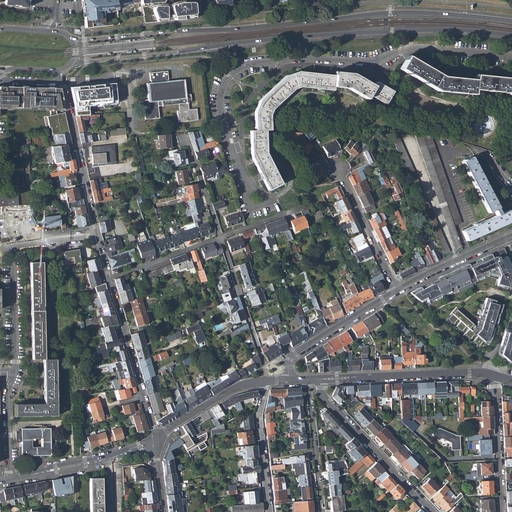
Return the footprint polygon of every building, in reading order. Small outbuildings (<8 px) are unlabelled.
[(114,0),(81,0),(84,28),(113,25),(119,24),(118,20),(117,14),(116,11),(117,11),(114,0)] [(114,0),(117,11),(116,11),(117,14),(124,12),(122,3),(131,2),(131,3),(137,2),(139,13),(135,14),(135,17),(143,15),(140,4),(139,0),(114,0)] [(214,0),(216,7),(220,6),(221,9),(226,8),(226,7),(229,7),(229,5),(231,4),(229,0),(214,0)] [(173,17),(174,19),(175,20),(183,19),(182,16),(193,15),(194,14),(194,13),(194,12),(194,11),(194,4),(193,3),(192,2),(191,2),(181,2),(180,3),(178,3),(172,5),(171,5),(171,6),(170,6),(170,7),(173,17)] [(164,6),(156,6),(155,6),(155,7),(154,7),(153,7),(153,8),(153,9),(153,10),(153,11),(156,20),(157,21),(157,22),(165,21),(165,20),(166,19),(166,8),(165,7),(165,6),(164,6)] [(124,12),(117,14),(118,20),(134,17),(132,11),(127,12),(127,11),(124,12)] [(511,79),(510,79),(475,75),(474,80),(441,76),(409,58),(403,71),(438,91),(472,95),(473,90),(506,93),(511,95),(511,79)] [(167,71),(149,73),(150,81),(151,81),(151,83),(146,83),(148,100),(139,101),(139,108),(140,109),(144,109),(145,119),(159,118),(158,105),(178,103),(179,110),(177,111),(178,122),(198,120),(196,109),(189,109),(188,102),(191,102),(191,94),(186,94),(184,79),(167,81),(167,79),(168,79),(167,71)] [(368,95),(384,104),(392,92),(376,82),(373,86),(352,73),(335,71),(334,75),(299,71),(286,76),(260,99),(255,112),(256,130),(251,130),(253,157),(268,189),(281,184),(266,153),(265,129),(270,129),(270,114),(273,107),(293,89),(301,86),(333,89),(333,86),(348,88),(366,99),(368,95)] [(69,87),(75,116),(87,115),(87,106),(116,103),(115,83),(69,87)] [(0,107),(15,108),(15,107),(25,107),(25,108),(50,108),(50,115),(46,116),(47,121),(65,119),(64,112),(56,114),(55,108),(63,109),(62,102),(60,102),(60,100),(61,100),(59,88),(23,87),(0,86),(0,107)] [(79,132),(88,131),(87,126),(84,127),(82,119),(88,119),(88,118),(101,117),(101,114),(96,114),(96,115),(89,115),(87,115),(75,116),(79,132)] [(68,133),(65,119),(47,121),(48,125),(49,125),(52,135),(56,134),(68,133)] [(110,136),(126,134),(125,127),(110,129),(110,136)] [(306,133),(309,140),(316,136),(312,130),(306,133)] [(196,132),(188,132),(194,152),(206,148),(215,145),(213,141),(200,146),(197,138),(198,138),(196,132)] [(71,144),(68,133),(56,134),(57,140),(57,142),(55,143),(55,146),(65,144),(71,144)] [(79,133),(81,143),(91,142),(89,135),(89,134),(88,133),(86,133),(79,133)] [(169,134),(158,135),(159,148),(170,147),(169,134)] [(442,254),(449,251),(397,135),(390,135),(442,254)] [(454,249),(461,247),(454,225),(461,223),(431,136),(422,135),(415,135),(454,249)] [(334,140),(322,147),(327,157),(332,155),(331,154),(339,150),(334,140)] [(350,140),(343,148),(351,155),(351,154),(354,156),(360,149),(350,140)] [(299,150),(307,155),(312,145),(304,141),(299,150)] [(69,160),(65,144),(55,146),(54,146),(57,163),(68,161),(69,160)] [(93,167),(116,165),(113,144),(91,146),(93,167)] [(206,148),(194,152),(197,159),(208,155),(206,148)] [(368,150),(363,152),(367,161),(365,162),(366,164),(370,162),(374,161),(368,150)] [(177,152),(171,153),(172,157),(169,157),(167,158),(167,161),(168,161),(168,163),(170,163),(173,163),(174,166),(187,164),(186,158),(184,159),(183,151),(177,152)] [(286,155),(282,157),(291,172),(295,169),(286,155)] [(511,220),(511,217),(509,210),(501,213),(498,209),(497,210),(497,209),(497,208),(488,190),(489,189),(487,186),(486,187),(477,170),(478,169),(477,166),(476,166),(471,158),(462,163),(488,213),(493,210),(496,215),(477,224),(476,223),(473,224),(474,226),(462,231),(466,240),(511,220)] [(74,159),(69,160),(68,161),(69,166),(69,168),(70,170),(76,169),(74,159)] [(216,162),(211,163),(214,172),(216,171),(218,175),(223,173),(224,175),(228,173),(225,164),(218,166),(216,162)] [(371,165),(370,162),(366,164),(361,167),(351,172),(350,172),(351,175),(349,176),(348,177),(352,185),(362,180),(364,179),(365,179),(363,174),(362,175),(360,171),(367,167),(371,165)] [(211,163),(199,167),(203,179),(214,176),(213,172),(214,172),(211,163)] [(316,177),(325,176),(324,167),(318,168),(319,172),(315,172),(316,177)] [(185,170),(176,171),(178,184),(188,183),(185,170)] [(63,186),(66,186),(64,177),(73,175),(72,173),(61,175),(63,186)] [(73,175),(64,177),(66,186),(74,184),(74,181),(75,181),(74,175),(73,175)] [(393,178),(390,180),(395,191),(391,193),(392,195),(394,200),(403,196),(394,176),(393,177),(393,178)] [(91,191),(102,189),(107,188),(106,182),(101,183),(100,178),(89,180),(91,191)] [(362,180),(352,185),(358,196),(367,192),(370,191),(364,179),(362,180)] [(195,185),(177,188),(178,191),(185,189),(185,193),(187,193),(196,191),(195,185)] [(338,199),(343,196),(338,186),(333,189),(324,193),(327,198),(335,194),(338,199)] [(67,189),(64,190),(68,208),(70,208),(84,205),(82,199),(79,200),(76,187),(75,188),(67,189)] [(94,202),(99,201),(100,202),(105,201),(104,198),(102,189),(91,191),(94,202)] [(198,198),(196,191),(187,193),(188,197),(182,199),(182,200),(182,202),(186,201),(198,198)] [(367,192),(358,196),(363,208),(372,203),(367,192)] [(17,196),(0,197),(0,206),(18,205),(17,196)] [(336,201),(341,213),(350,209),(344,197),(336,201)] [(199,205),(198,198),(186,201),(187,205),(188,205),(189,208),(185,209),(186,215),(191,214),(198,212),(200,212),(199,205)] [(222,201),(212,205),(214,210),(224,207),(222,201)] [(329,209),(325,203),(320,205),(323,212),(329,209)] [(372,203),(363,208),(365,213),(375,208),(372,203)] [(75,216),(85,214),(84,205),(70,208),(71,212),(74,211),(75,216)] [(314,212),(316,218),(323,216),(321,210),(314,212)] [(347,224),(349,223),(355,220),(350,211),(341,215),(346,224),(347,224)] [(200,218),(198,212),(191,214),(193,220),(199,219),(200,218)] [(241,212),(224,217),(227,226),(240,223),(240,221),(244,220),(241,212)] [(85,214),(75,216),(77,228),(88,226),(85,214)] [(59,215),(42,218),(43,220),(43,222),(44,227),(60,225),(60,223),(59,215)] [(380,215),(369,220),(374,230),(384,225),(386,224),(383,220),(382,220),(380,215)] [(101,233),(111,230),(108,216),(103,217),(98,219),(101,233)] [(303,216),(290,221),(295,231),(307,227),(303,216)] [(287,228),(283,218),(264,225),(272,247),(274,246),(273,245),(275,244),(273,237),(271,237),(270,234),(282,230),(287,228)] [(351,227),(350,227),(353,233),(360,230),(355,220),(349,223),(351,227)] [(195,227),(199,238),(211,234),(208,224),(200,227),(198,222),(194,224),(195,227)] [(345,228),(348,226),(347,224),(346,224),(338,228),(342,235),(345,234),(343,230),(345,229),(345,228)] [(272,247),(264,225),(254,229),(256,234),(259,233),(266,250),(272,247)] [(384,225),(374,230),(379,241),(386,238),(389,236),(384,225)] [(0,242),(35,239),(34,230),(25,231),(25,226),(18,227),(19,232),(8,233),(9,236),(0,236),(0,242)] [(179,229),(183,243),(187,241),(187,242),(199,238),(195,227),(187,229),(184,230),(183,228),(179,229)] [(419,228),(422,236),(434,262),(440,260),(431,239),(430,240),(427,234),(425,235),(424,233),(426,232),(423,227),(419,228)] [(163,235),(165,240),(168,249),(179,245),(179,244),(183,243),(179,229),(178,228),(174,229),(176,235),(168,238),(166,234),(163,235)] [(251,230),(241,233),(243,238),(246,238),(253,235),(251,230)] [(113,251),(122,248),(118,236),(107,239),(109,245),(105,247),(106,252),(113,251)] [(230,252),(244,247),(242,242),(241,239),(240,236),(226,241),(230,252)] [(422,236),(419,238),(424,248),(422,249),(427,259),(423,260),(426,266),(434,262),(422,236)] [(140,244),(136,245),(141,260),(155,255),(154,254),(151,243),(150,240),(146,241),(144,237),(138,239),(140,244)] [(386,238),(379,241),(385,253),(393,248),(391,244),(388,245),(387,244),(389,243),(386,238)] [(154,242),(151,243),(154,254),(161,252),(168,249),(165,240),(159,241),(154,243),(154,242)] [(352,255),(368,247),(366,242),(349,251),(352,255)] [(213,243),(200,248),(204,258),(210,256),(211,257),(222,253),(220,245),(214,247),(213,243)] [(356,264),(362,262),(359,256),(370,251),(368,247),(352,255),(356,264)] [(393,248),(385,253),(389,262),(396,259),(395,257),(400,255),(396,247),(394,248),(393,248)] [(78,249),(64,251),(65,258),(73,257),(74,263),(80,262),(78,249)] [(114,255),(108,258),(111,269),(131,263),(128,255),(131,255),(129,250),(114,255)] [(195,250),(190,252),(194,262),(197,261),(197,262),(196,263),(198,267),(201,266),(195,250)] [(412,267),(395,275),(396,276),(402,279),(424,267),(417,251),(414,252),(417,259),(409,262),(412,267)] [(420,287),(410,293),(419,301),(425,297),(427,302),(449,291),(450,293),(456,290),(457,292),(471,286),(470,284),(476,281),(475,280),(488,274),(498,277),(496,284),(507,287),(511,270),(511,267),(507,257),(501,260),(497,251),(480,259),(481,261),(469,266),(468,264),(441,276),(437,278),(438,281),(421,290),(420,287)] [(184,254),(170,259),(172,264),(173,267),(175,270),(175,272),(186,268),(187,269),(191,268),(189,261),(188,262),(184,254)] [(90,272),(96,270),(101,269),(100,267),(98,257),(87,261),(89,270),(90,272)] [(249,261),(238,265),(241,272),(240,272),(245,288),(256,285),(251,269),(249,261)] [(42,262),(30,263),(32,359),(43,359),(44,403),(15,404),(15,416),(56,415),(55,359),(44,359),(42,262)] [(172,264),(144,275),(147,281),(175,270),(173,267),(172,264)] [(201,266),(198,267),(200,271),(197,272),(201,282),(203,281),(205,280),(205,278),(201,266)] [(91,287),(100,285),(99,281),(96,270),(90,272),(86,273),(91,287)] [(224,302),(232,299),(234,298),(231,287),(234,286),(230,274),(219,278),(224,293),(221,294),(224,302)] [(121,277),(114,279),(118,292),(129,289),(127,284),(124,284),(121,277)] [(341,303),(346,313),(361,304),(352,283),(350,277),(347,278),(350,284),(348,285),(346,281),(342,283),(345,290),(345,291),(346,294),(350,291),(352,294),(355,293),(355,294),(341,303)] [(368,288),(372,297),(380,292),(381,291),(383,289),(378,280),(370,284),(369,281),(366,283),(368,288)] [(355,282),(352,283),(361,304),(372,297),(368,288),(359,293),(359,291),(358,290),(359,290),(357,285),(356,285),(355,282)] [(101,304),(110,302),(105,283),(100,285),(95,287),(97,293),(99,298),(94,300),(96,305),(99,305),(101,304)] [(260,287),(247,292),(249,298),(250,297),(253,306),(265,302),(260,287)] [(121,303),(130,301),(132,300),(129,289),(118,292),(121,303)] [(311,299),(317,315),(321,314),(320,312),(312,291),(308,292),(310,298),(312,297),(313,298),(311,299)] [(132,300),(130,301),(134,317),(145,313),(141,296),(136,298),(132,300)] [(480,310),(475,327),(490,339),(493,328),(494,329),(502,304),(494,302),(495,301),(486,298),(482,311),(480,310)] [(220,309),(226,307),(229,315),(235,311),(242,309),(239,302),(234,304),(232,299),(224,302),(223,303),(217,305),(216,305),(220,309)] [(332,307),(320,312),(321,314),(322,317),(325,324),(333,321),(333,319),(342,315),(338,305),(337,302),(336,299),(330,301),(332,307)] [(104,317),(114,314),(110,302),(101,304),(103,312),(104,317)] [(194,315),(207,309),(206,306),(196,310),(192,312),(194,315)] [(457,308),(456,307),(451,313),(452,314),(447,319),(453,324),(458,319),(460,321),(456,326),(461,331),(466,326),(469,329),(464,334),(470,339),(475,334),(477,336),(473,341),(478,346),(483,341),(486,344),(490,339),(475,327),(456,310),(457,308)] [(232,324),(245,319),(242,309),(235,311),(229,315),(232,324)] [(297,312),(301,324),(306,323),(301,310),(297,312)] [(361,322),(367,332),(370,330),(383,322),(376,312),(361,322)] [(145,313),(134,317),(138,330),(145,327),(144,324),(148,323),(145,313)] [(103,327),(112,326),(117,325),(114,314),(104,317),(100,318),(102,322),(102,324),(103,327)] [(268,326),(280,323),(278,314),(258,319),(259,323),(266,321),(268,326)] [(303,329),(306,338),(325,326),(325,324),(322,317),(319,319),(307,326),(303,329)] [(361,322),(351,328),(356,337),(362,334),(364,337),(369,335),(367,332),(361,322)] [(198,323),(185,329),(187,334),(192,332),(194,337),(194,339),(197,344),(206,340),(198,323)] [(404,336),(409,331),(400,323),(395,328),(404,336)] [(100,327),(105,343),(91,347),(94,357),(102,355),(104,359),(109,358),(107,349),(111,348),(121,345),(121,343),(122,342),(121,338),(116,340),(112,326),(103,327),(100,327)] [(272,327),(274,334),(281,353),(285,351),(282,345),(290,342),(287,336),(288,336),(287,335),(279,338),(277,333),(276,333),(275,330),(276,330),(274,326),(272,327)] [(504,361),(511,363),(511,327),(506,326),(497,355),(504,361)] [(302,327),(288,336),(287,336),(290,342),(291,347),(306,338),(303,329),(302,327)] [(229,329),(218,335),(219,337),(220,339),(229,334),(231,332),(229,329)] [(141,331),(130,334),(134,348),(145,344),(145,345),(156,340),(161,338),(160,335),(144,342),(141,331)] [(336,337),(344,349),(345,351),(348,349),(345,345),(351,341),(345,331),(336,337)] [(175,333),(166,335),(168,342),(177,339),(175,333)] [(263,356),(265,363),(281,353),(274,334),(271,335),(273,341),(274,341),(275,344),(267,349),(265,346),(261,349),(262,353),(264,355),(263,356)] [(336,337),(327,343),(332,351),(333,352),(338,349),(340,348),(341,351),(344,349),(336,337)] [(145,344),(134,348),(138,362),(149,357),(146,347),(157,342),(156,340),(145,345),(145,344)] [(327,343),(321,346),(327,355),(332,351),(327,343)] [(121,362),(128,361),(124,350),(122,351),(121,346),(114,348),(116,352),(118,352),(120,358),(121,362)] [(321,346),(304,357),(305,362),(310,359),(310,360),(312,359),(311,359),(314,357),(316,359),(317,361),(325,356),(327,355),(321,346)] [(402,365),(415,364),(414,355),(414,352),(410,352),(405,352),(405,346),(401,346),(402,357),(402,365)] [(361,370),(372,370),(372,362),(367,362),(367,354),(368,354),(367,350),(361,350),(361,359),(361,370)] [(149,357),(138,362),(144,381),(153,375),(160,371),(165,369),(170,366),(169,363),(161,368),(153,372),(150,362),(160,359),(160,360),(168,357),(166,351),(149,357)] [(346,371),(361,370),(361,359),(351,360),(350,351),(345,352),(346,371)] [(415,364),(426,364),(426,359),(423,359),(423,355),(422,354),(422,353),(421,353),(421,355),(414,355),(415,364)] [(258,354),(251,358),(253,362),(256,368),(261,365),(258,354)] [(182,360),(184,366),(190,363),(188,356),(182,360)] [(329,372),(340,371),(339,363),(338,361),(331,361),(331,359),(335,359),(335,356),(332,356),(331,357),(328,358),(329,362),(329,372)] [(389,369),(389,357),(379,357),(380,370),(389,369)] [(400,365),(402,365),(402,357),(393,357),(393,361),(391,361),(391,359),(390,359),(390,369),(400,369),(400,365)] [(121,370),(130,368),(128,361),(121,362),(110,364),(93,367),(94,371),(103,370),(103,368),(107,367),(109,374),(112,374),(113,373),(112,369),(116,368),(117,372),(122,371),(121,370)] [(256,368),(253,362),(251,363),(247,365),(246,364),(242,367),(243,368),(241,369),(240,369),(237,371),(240,378),(256,368)] [(318,372),(329,372),(329,362),(318,363),(318,372)] [(118,381),(122,380),(132,377),(130,368),(122,371),(117,372),(115,373),(118,381)] [(223,388),(239,379),(234,370),(226,375),(228,377),(223,380),(222,376),(219,377),(220,378),(223,388)] [(157,387),(153,375),(144,381),(148,394),(157,392),(155,387),(157,387)] [(125,389),(135,386),(132,377),(122,380),(118,381),(117,381),(118,386),(124,385),(125,389)] [(215,381),(214,380),(207,382),(208,385),(210,388),(209,389),(209,390),(212,395),(223,388),(220,378),(215,381)] [(458,392),(457,388),(458,386),(457,381),(447,382),(448,393),(458,392)] [(433,393),(433,382),(424,383),(425,394),(431,394),(431,407),(434,407),(433,393)] [(433,393),(446,392),(445,382),(433,382),(433,393)] [(408,395),(408,383),(400,384),(400,395),(408,395)] [(408,395),(416,394),(416,383),(408,383),(408,395)] [(425,394),(424,383),(416,383),(416,394),(422,394),(422,398),(425,398),(425,394)] [(374,394),(380,394),(380,384),(368,385),(369,396),(373,396),(372,391),(374,391),(374,394)] [(391,397),(390,384),(384,384),(385,393),(380,394),(380,398),(391,397)] [(400,397),(400,395),(400,384),(390,384),(391,397),(391,410),(396,410),(395,396),(399,396),(399,397),(400,397)] [(185,411),(197,404),(193,393),(191,385),(187,387),(188,391),(190,395),(185,399),(183,394),(181,390),(178,391),(185,411)] [(197,404),(210,396),(206,386),(206,385),(193,393),(197,404)] [(369,396),(368,385),(357,386),(357,395),(365,395),(365,403),(366,403),(367,405),(369,406),(369,399),(369,396)] [(133,393),(136,392),(135,386),(125,389),(123,389),(117,390),(120,399),(120,400),(130,397),(130,394),(128,390),(131,389),(133,393)] [(341,388),(343,388),(344,386),(335,386),(332,396),(337,402),(344,397),(339,392),(341,388)] [(468,393),(468,387),(457,388),(458,392),(458,403),(460,403),(460,402),(463,402),(462,393),(468,393)] [(173,405),(177,417),(185,411),(178,391),(177,389),(174,391),(176,397),(175,397),(175,401),(176,404),(173,405)] [(286,396),(286,395),(286,389),(270,390),(268,397),(273,397),(281,397),(281,396),(286,396)] [(253,401),(257,400),(258,398),(257,390),(239,394),(235,395),(238,401),(248,399),(252,398),(253,401)] [(148,394),(154,414),(164,411),(160,398),(158,392),(157,392),(148,394)] [(158,414),(154,416),(156,424),(162,426),(177,417),(173,405),(169,395),(166,396),(169,403),(167,404),(166,402),(165,403),(168,413),(160,418),(158,414)] [(238,410),(242,409),(238,401),(235,395),(231,396),(229,398),(225,400),(221,402),(224,409),(235,403),(238,410)] [(300,396),(286,396),(287,398),(283,398),(284,408),(287,408),(301,405),(300,396)] [(271,407),(274,406),(273,397),(268,397),(266,408),(271,407)] [(90,412),(101,409),(97,398),(88,400),(87,402),(88,404),(90,412)] [(408,400),(400,400),(401,416),(401,419),(409,418),(408,400)] [(511,411),(511,404),(511,405),(511,404),(508,404),(507,401),(501,402),(502,412),(511,412),(511,411)] [(134,411),(142,409),(139,402),(135,403),(137,408),(134,408),(132,403),(121,406),(124,414),(134,411)] [(301,405),(287,408),(287,412),(291,411),(291,419),(303,418),(301,405)] [(492,406),(481,406),(482,417),(493,416),(492,406)] [(213,412),(210,408),(203,413),(207,420),(210,417),(209,415),(213,412)] [(370,416),(362,408),(354,415),(365,426),(373,419),(375,417),(372,414),(370,416)] [(101,409),(90,412),(92,419),(96,418),(97,422),(104,420),(101,409)] [(132,416),(134,424),(145,421),(142,409),(134,411),(135,414),(132,416)] [(337,429),(341,425),(326,409),(321,414),(321,418),(327,424),(331,429),(333,428),(334,427),(335,427),(337,429)] [(265,413),(266,423),(273,422),(273,417),(272,417),(272,411),(265,413)] [(511,414),(511,412),(502,412),(503,423),(508,422),(511,422),(511,417),(507,418),(507,414),(511,414)] [(244,431),(251,430),(253,430),(251,413),(245,413),(241,415),(244,431)] [(493,434),(493,416),(482,417),(458,418),(458,422),(478,421),(479,428),(478,428),(479,434),(482,434),(483,434),(488,434),(493,434)] [(382,429),(373,419),(365,426),(374,436),(375,435),(382,429)] [(303,420),(293,422),(293,428),(292,429),(292,433),(304,431),(303,420)] [(409,423),(403,424),(412,432),(418,426),(412,420),(409,423)] [(145,421),(134,424),(137,431),(143,430),(147,428),(145,421)] [(267,435),(274,435),(276,434),(275,432),(274,432),(273,427),(275,427),(274,422),(273,422),(266,423),(267,435)] [(511,422),(508,422),(508,424),(503,424),(503,435),(511,434),(511,422)] [(185,432),(191,428),(188,423),(181,426),(185,432)] [(211,434),(224,432),(222,424),(219,425),(219,424),(217,424),(218,426),(211,429),(211,434)] [(343,445),(345,445),(353,437),(341,425),(337,429),(335,427),(334,427),(333,428),(331,429),(330,429),(336,435),(337,434),(339,436),(341,434),(345,438),(340,443),(343,445)] [(51,455),(51,427),(22,428),(22,432),(19,432),(19,441),(22,441),(22,456),(51,455)] [(112,433),(109,434),(111,441),(123,438),(122,435),(120,428),(120,427),(111,429),(112,433)] [(382,429),(375,435),(384,444),(392,436),(384,427),(382,429)] [(191,428),(185,432),(186,433),(190,440),(196,437),(206,432),(205,430),(202,432),(201,431),(197,433),(197,434),(195,435),(191,428)] [(460,450),(459,436),(456,436),(438,428),(432,435),(438,441),(441,438),(451,443),(451,450),(460,450)] [(239,445),(253,442),(251,430),(244,431),(237,432),(239,445)] [(105,431),(95,434),(99,445),(111,441),(109,434),(106,435),(105,431)] [(306,449),(304,431),(292,433),(288,433),(288,437),(295,436),(298,436),(298,443),(296,443),(293,444),(294,450),(306,449)] [(206,438),(206,432),(196,437),(190,440),(183,445),(187,451),(197,445),(200,450),(206,446),(203,441),(206,440),(205,438),(206,438)] [(183,445),(190,440),(186,433),(178,437),(182,443),(183,445)] [(95,434),(84,437),(85,441),(84,441),(86,448),(99,445),(95,434)] [(489,439),(488,434),(483,434),(483,439),(482,439),(482,434),(479,434),(467,435),(467,441),(479,440),(479,455),(491,455),(490,439),(489,439)] [(504,448),(511,447),(511,434),(503,435),(504,448)] [(392,436),(384,444),(392,453),(400,446),(401,445),(392,436)] [(162,460),(164,474),(174,473),(181,469),(183,467),(181,464),(173,466),(172,459),(169,450),(182,443),(178,437),(175,440),(169,443),(163,458),(163,460),(162,460)] [(345,445),(349,450),(357,442),(353,437),(345,445)] [(357,461),(365,453),(361,448),(362,446),(357,442),(349,450),(348,451),(357,461)] [(246,458),(257,457),(256,445),(242,446),(243,451),(245,451),(246,458)] [(400,446),(392,453),(391,454),(400,463),(408,455),(400,446)] [(366,460),(370,464),(374,460),(366,452),(365,453),(357,461),(354,464),(357,467),(362,462),(363,462),(366,460)] [(289,458),(282,459),(283,464),(284,464),(292,463),(308,461),(307,455),(289,457),(289,458)] [(408,455),(400,463),(408,472),(410,471),(417,465),(408,455)] [(341,459),(339,460),(341,462),(342,462),(343,465),(344,465),(345,467),(344,467),(343,467),(342,467),(338,467),(338,463),(334,463),(333,460),(327,460),(328,464),(326,464),(327,471),(347,469),(346,463),(343,456),(341,459)] [(241,468),(242,473),(259,471),(258,466),(257,466),(256,459),(246,460),(246,467),(241,468)] [(309,474),(308,461),(292,463),(293,468),(295,468),(295,475),(299,475),(303,474),(309,474)] [(368,470),(375,478),(383,470),(376,462),(368,470)] [(480,463),(480,474),(490,474),(490,469),(491,468),(491,463),(480,463)] [(417,465),(410,471),(418,479),(425,472),(418,464),(417,465)] [(141,468),(132,469),(134,481),(140,480),(149,479),(148,472),(141,468)] [(351,476),(356,481),(363,475),(358,469),(351,476)] [(389,491),(397,484),(383,470),(375,478),(389,492),(389,491)] [(247,484),(260,482),(259,471),(242,473),(238,474),(239,481),(243,481),(244,481),(246,481),(247,484)] [(174,473),(164,474),(165,485),(175,484),(174,473)] [(310,486),(309,474),(303,474),(303,484),(300,485),(300,487),(310,486)] [(52,480),(55,495),(72,492),(71,476),(52,480)] [(282,476),(278,477),(272,478),(273,490),(285,489),(284,482),(283,482),(282,476)] [(101,511),(101,478),(89,478),(89,511),(101,511)] [(154,478),(149,479),(140,480),(142,493),(145,492),(144,482),(154,480),(154,478)] [(387,493),(389,492),(375,478),(374,479),(385,491),(387,493)] [(429,479),(421,487),(429,495),(437,487),(429,479)] [(154,480),(144,482),(145,492),(156,491),(154,480)] [(44,481),(23,485),(25,494),(46,490),(44,481)] [(492,481),(481,481),(481,494),(493,494),(492,481)] [(175,484),(165,485),(166,494),(177,492),(180,492),(179,487),(182,487),(182,483),(175,484)] [(340,492),(340,484),(329,485),(330,496),(342,495),(347,494),(350,494),(349,491),(340,492)] [(397,496),(399,499),(405,493),(397,484),(389,491),(395,498),(397,496)] [(444,485),(434,495),(436,498),(434,500),(442,508),(444,507),(447,510),(457,501),(458,501),(453,496),(451,498),(446,492),(449,490),(444,485)] [(20,486),(3,490),(3,491),(0,493),(0,500),(10,499),(11,501),(10,501),(11,505),(12,508),(14,508),(14,505),(18,504),(18,499),(16,500),(16,498),(22,496),(20,486)] [(311,497),(310,486),(300,487),(299,487),(300,498),(301,501),(311,500),(310,498),(311,497)] [(293,502),(295,502),(295,498),(286,499),(286,494),(289,494),(289,488),(285,489),(273,490),(275,504),(293,502)] [(248,495),(249,504),(258,503),(257,490),(242,492),(243,495),(248,495)] [(156,491),(145,492),(147,505),(157,504),(156,491)] [(378,502),(387,493),(385,491),(376,500),(378,502)] [(177,492),(166,494),(167,501),(181,499),(185,498),(189,498),(189,495),(183,496),(182,495),(178,495),(177,492)] [(343,511),(342,495),(330,496),(331,511),(343,511)] [(168,511),(182,511),(182,504),(181,499),(167,501),(168,511)] [(493,511),(493,499),(480,500),(480,511),(493,511)] [(312,500),(311,500),(301,501),(295,502),(293,502),(294,511),(311,511),(311,507),(312,506),(312,500)] [(415,511),(419,508),(413,501),(410,505),(407,507),(402,511),(399,511),(397,511),(398,511),(397,511),(397,510),(397,509),(398,509),(398,508),(395,505),(389,511),(390,511),(389,511),(415,511)] [(231,506),(231,511),(256,511),(263,511),(262,503),(258,503),(249,504),(231,506)]
